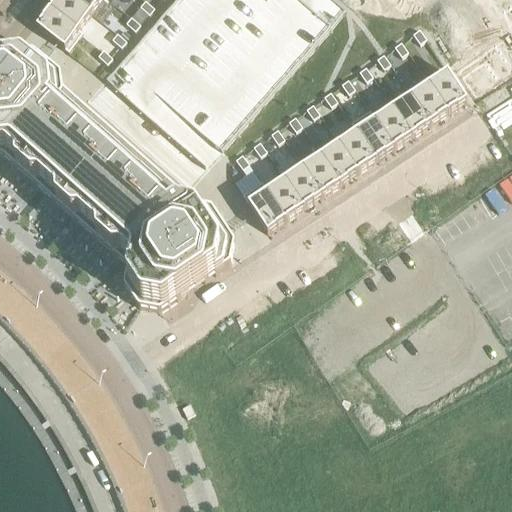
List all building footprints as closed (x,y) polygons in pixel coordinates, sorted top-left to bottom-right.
[(65,0),(60,0),(50,15),(78,36),(91,19),(65,0)] [(101,0),(65,0),(91,19),(104,2),(101,0)] [(180,0),(106,84),(205,172),(220,154),(328,32),(343,15),(326,0),(180,0)] [(511,0),(493,0),(501,14),(511,7),(511,0)] [(148,19),(154,13),(145,6),(140,12),(148,19)] [(511,33),(453,72),(473,102),(511,75),(511,7),(501,14),(511,33)] [(50,15),(36,33),(68,57),(82,39),(78,36),(50,15)] [(134,36),(140,30),(131,22),(126,28),(134,36)] [(419,35),(412,40),(419,49),(426,45),(419,35)] [(126,46),(117,39),(112,44),(121,52),(126,46)] [(401,62),(407,57),(401,48),(394,52),(401,62)] [(98,61),(107,69),(112,63),(103,55),(98,61)] [(0,160),(0,161),(2,162),(3,162),(4,163),(124,269),(125,270),(126,272),(127,274),(126,276),(124,287),(124,289),(124,292),(125,293),(135,308),(136,310),(138,312),(140,312),(157,316),(159,316),(161,315),(180,303),(215,280),(228,271),(229,270),(230,269),(230,268),(234,251),(234,248),(232,245),(212,215),(211,214),(210,213),(209,213),(207,212),(198,210),(197,210),(195,210),(195,209),(194,208),(191,206),(102,127),(81,108),(79,107),(77,105),(76,104),(75,103),(74,102),(72,101),(71,100),(70,98),(69,97),(67,96),(66,95),(65,94),(63,93),(62,92),(61,89),(61,82),(60,81),(60,80),(60,78),(58,77),(57,76),(56,75),(39,62),(38,61),(37,60),(36,59),(35,58),(34,57),(32,57),(30,57),(13,59),(10,59),(10,60),(0,72),(0,160)] [(376,65),(383,75),(390,70),(383,60),(376,65)] [(361,76),(359,77),(366,87),(372,82),(365,73),(361,76)] [(447,76),(429,88),(448,118),(466,106),(447,76)] [(341,90),(348,100),(355,95),(348,85),(341,90)] [(411,97),(409,98),(430,130),(448,118),(429,88),(412,99),(411,97)] [(330,112),(337,107),(330,98),(323,102),(330,112)] [(409,98),(391,110),(412,142),(430,130),(409,98)] [(306,115),(313,124),(319,120),(312,110),(306,115)] [(373,122),(394,154),(412,142),(391,110),(373,122)] [(370,116),(350,129),(352,132),(353,131),(376,166),(394,154),(373,122),(370,116)] [(302,132),(295,123),(288,127),(295,137),(302,132)] [(352,132),(334,144),(337,149),(338,148),(358,178),(376,166),(353,131),(352,132)] [(277,135),(271,140),(277,149),(284,145),(277,135)] [(260,162),(266,157),(259,148),(253,152),(260,162)] [(321,160),(320,160),(340,190),(358,178),(338,148),(337,149),(321,160)] [(318,156),(299,169),(301,173),(302,172),(322,202),(340,190),(320,160),(321,160),(318,156)] [(235,165),(242,174),(249,170),(242,160),(235,165)] [(301,173),(284,184),(304,214),(322,202),(302,172),(301,173)] [(267,196),(266,196),(286,226),(304,214),(284,184),(267,196)] [(261,188),(242,200),(267,238),(286,226),(266,196),(267,196),(261,188)]
